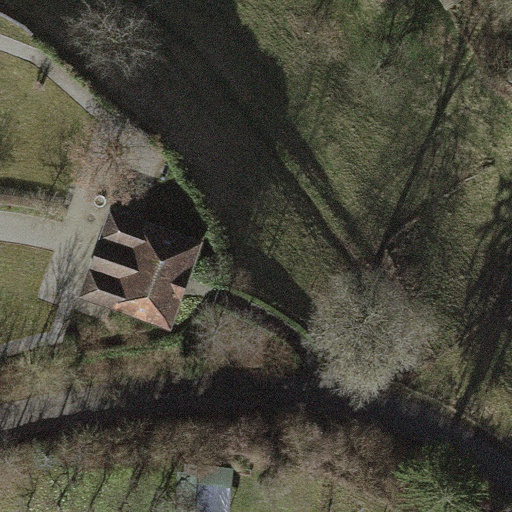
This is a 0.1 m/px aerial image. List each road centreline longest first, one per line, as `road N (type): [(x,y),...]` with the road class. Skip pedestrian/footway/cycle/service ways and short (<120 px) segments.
road 1 (residential): [(0,426),(224,393),(327,398),(400,416),(470,447),(511,478)]
road 2 (track): [(400,416),(401,327),(368,275),(259,126),(134,0)]
